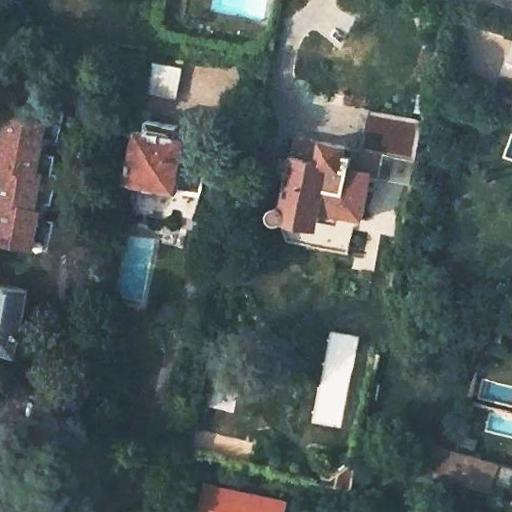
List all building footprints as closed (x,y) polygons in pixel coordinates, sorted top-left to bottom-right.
[(174,95),(182,71),(156,62),(148,86),(174,95)] [(140,93),(121,183),(172,194),(174,184),(198,189),(201,173),(206,174),(210,172),(212,169),(213,165),(211,161),(208,159),(204,158),(206,149),(182,145),(183,137),(171,135),(174,125),(147,119),(151,96),(140,93)] [(295,132),(279,202),(276,202),(273,204),(271,207),(271,211),(273,214),(277,216),(281,216),(284,214),(285,211),(315,217),(318,207),(358,216),(368,173),(377,176),(382,151),(295,132)] [(0,346),(12,349),(25,290),(0,284),(0,346)] [(446,469),(473,476),(472,483),(488,487),(495,461),(452,449),(446,469)] [(511,485),(511,465),(495,461),(488,487),(508,492),(511,485)] [(281,511),(285,499),(204,479),(195,511),(281,511)]
